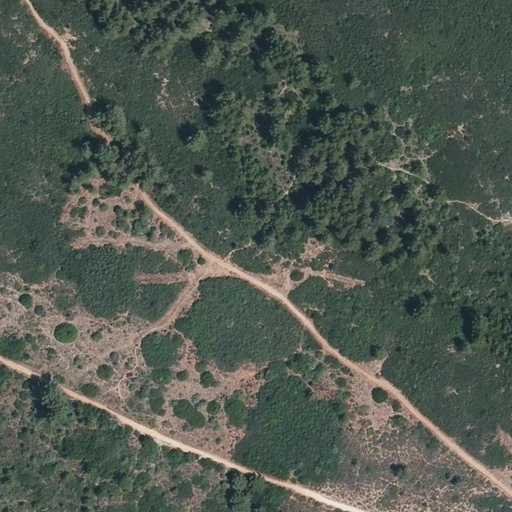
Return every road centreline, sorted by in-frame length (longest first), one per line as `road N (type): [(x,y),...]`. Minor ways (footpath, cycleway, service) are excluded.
road 1 (track): [(511,492),(344,361),(284,299),(165,220),(94,121),(61,42),(25,0)]
road 2 (track): [(0,355),(133,424),(381,511)]
